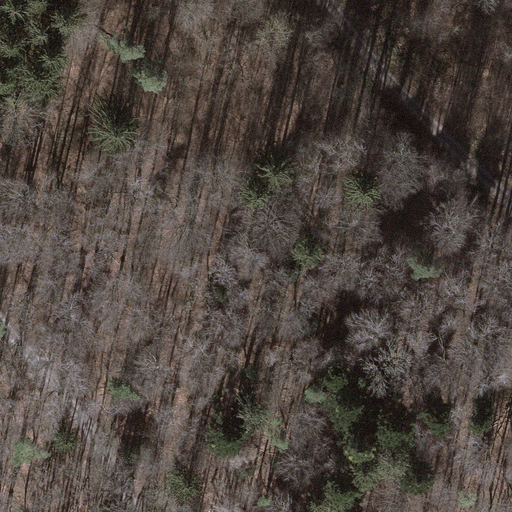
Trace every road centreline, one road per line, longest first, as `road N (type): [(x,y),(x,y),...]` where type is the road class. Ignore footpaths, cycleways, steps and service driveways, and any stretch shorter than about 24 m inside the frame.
road 1 (track): [(511,196),(359,48),(332,0)]
road 2 (track): [(0,313),(77,406),(139,511)]
